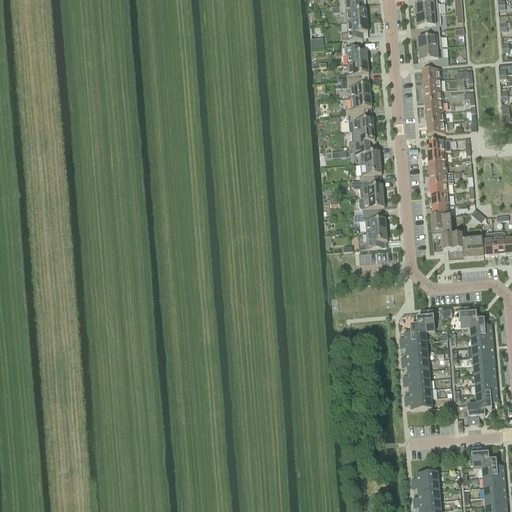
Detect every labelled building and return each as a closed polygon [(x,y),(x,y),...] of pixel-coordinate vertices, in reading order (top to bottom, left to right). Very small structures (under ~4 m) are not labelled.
[(338,3),(339,9),(360,7),(360,2),(365,2),(364,0),(344,0),(345,2),(338,3)] [(414,7),(415,18),(438,16),(437,4),(436,4),(435,0),(428,0),(423,0),(424,6),(414,7)] [(346,15),(347,25),(369,24),(368,16),(366,17),(366,13),(360,13),(360,7),(339,9),(339,16),(346,15)] [(426,28),(426,34),(438,33),(438,28),(439,27),(438,16),(415,18),(416,29),(426,28)] [(342,43),(363,42),(362,35),(368,35),(368,31),(369,31),(369,24),(347,25),(347,36),(341,37),(342,43)] [(417,40),(418,52),(441,50),(440,38),(438,39),(438,33),(426,34),(426,39),(417,40)] [(347,58),(348,68),(369,66),(369,58),(367,59),(366,54),(360,55),(359,50),(342,51),(343,58),(347,58)] [(429,62),(429,68),(448,66),(448,61),(442,61),(441,50),(418,52),(419,63),(429,62)] [(346,78),(347,84),(347,85),(362,84),(362,78),(369,77),(368,73),(370,73),(369,66),(348,68),(349,78),(346,78)] [(423,74),(424,84),(441,83),(440,72),(423,74)] [(424,84),(425,95),(442,94),(441,83),(424,84)] [(350,91),(351,101),(372,99),(372,92),(370,92),(369,88),(363,89),(362,84),(347,85),(347,84),(341,85),(341,91),(350,91)] [(425,95),(426,106),(443,104),(442,94),(425,95)] [(352,112),(345,112),(345,113),(346,118),(346,119),(365,117),(365,112),(372,111),(371,107),(373,107),(372,99),(351,101),(352,112)] [(426,106),(426,116),(444,115),(443,104),(426,106)] [(502,110),(501,110),(502,120),(510,120),(510,117),(509,109),(502,110)] [(426,116),(427,127),(445,126),(444,115),(426,116)] [(351,125),(351,135),(375,133),(375,126),(373,126),(373,122),(366,123),(365,117),(346,119),(346,125),(351,125)] [(427,127),(428,139),(445,138),(445,126),(427,127)] [(353,152),(368,150),(368,145),(374,144),(374,141),(376,141),(375,133),(351,135),(352,145),(348,146),(349,153),(353,152)] [(427,145),(428,156),(445,154),(451,154),(450,143),(444,143),(427,145)] [(359,158),(360,168),(382,166),(382,159),(380,159),(379,155),(369,156),(368,150),(353,152),(353,158),(359,158)] [(428,156),(429,166),(446,165),(445,154),(428,156)] [(429,166),(429,177),(452,175),(447,176),(446,165),(429,166)] [(359,179),(359,185),(375,183),(374,178),(381,177),(381,173),(383,173),(382,166),(360,168),(361,178),(359,179)] [(429,177),(430,188),(448,187),(448,186),(453,186),(452,175),(429,177)] [(356,185),(351,185),(351,190),(355,193),(362,192),(363,201),(385,200),(385,192),(383,192),(382,188),(375,189),(375,183),(359,185),(356,185)] [(430,188),(431,199),(449,197),(448,187),(430,188)] [(431,199),(432,210),(450,208),(449,197),(431,199)] [(359,210),(362,212),(362,218),(362,219),(378,217),(377,212),(384,211),(384,207),(386,207),(385,200),(363,201),(358,202),(359,210)] [(432,210),(433,220),(450,219),(450,208),(432,210)] [(360,235),(366,235),(388,233),(387,226),(385,226),(385,222),(378,222),(378,217),(362,219),(362,218),(353,219),(353,225),(360,225),(360,235)] [(431,220),(434,256),(447,255),(448,264),(484,261),(483,259),(482,242),(463,244),(462,238),(452,238),(450,219),(433,220),(431,220)] [(365,246),(365,252),(380,251),(380,245),(387,244),(386,240),(388,240),(388,233),(366,235),(367,245),(365,246)] [(503,235),(505,257),(511,256),(511,239),(506,240),(506,234),(503,235)] [(493,236),(494,258),(505,257),(503,235),(493,236)] [(482,242),(483,259),(494,258),(493,236),(482,237),(482,242)] [(460,332),(470,332),(470,317),(469,311),(459,312),(460,332)] [(423,315),(423,321),(425,335),(435,335),(433,314),(423,315)] [(485,330),(485,329),(484,323),(476,316),(470,317),(470,332),(485,330)] [(410,329),(411,336),(425,335),(423,321),(416,321),(410,329)] [(470,332),(471,340),(492,339),(491,329),(485,329),(485,330),(470,332)] [(400,341),(400,346),(426,344),(425,335),(411,336),(405,336),(405,341),(400,341)] [(471,340),(472,350),(493,348),(492,339),(471,340)] [(406,351),(406,355),(427,354),(426,344),(400,346),(401,352),(406,351)] [(472,350),(472,359),(493,358),(493,348),(472,350)] [(407,360),(402,360),(402,366),(427,363),(427,354),(406,355),(407,360)] [(472,359),(473,369),(494,367),(493,358),(472,359)] [(408,371),(408,375),(428,373),(427,363),(402,366),(403,371),(408,371)] [(473,369),(474,378),(495,377),(494,367),(473,369)] [(408,379),(403,380),(404,385),(429,383),(428,373),(408,375),(408,379)] [(474,378),(475,386),(496,385),(495,377),(474,378)] [(409,390),(410,394),(430,392),(429,383),(404,385),(404,390),(409,390)] [(475,386),(476,397),(497,396),(496,385),(475,386)] [(405,399),(406,404),(431,401),(430,392),(410,394),(410,398),(405,399)] [(476,397),(477,407),(492,407),(498,407),(497,396),(476,397)] [(406,404),(406,409),(411,409),(411,414),(432,412),(431,401),(406,404)] [(467,408),(469,428),(479,428),(479,422),(477,407),(467,408)] [(477,407),(479,422),(486,421),(492,414),(492,407),(477,407)] [(473,473),(483,472),(482,457),(482,452),(471,453),(473,473)] [(482,457),(483,472),(497,470),(496,463),(488,456),(482,457)] [(483,472),(483,481),(504,479),(503,469),(497,470),(483,472)] [(412,482),(413,487),(438,485),(437,475),(417,477),(417,482),(412,482)] [(483,481),(484,491),(504,489),(504,479),(483,481)] [(413,492),(418,492),(419,496),(439,494),(438,485),(413,487),(413,492)] [(484,491),(485,500),(505,499),(504,489),(484,491)] [(419,501),(417,501),(414,501),(415,506),(440,504),(439,494),(419,496),(419,501)] [(485,500),(486,511),(506,509),(505,499),(485,500)]
